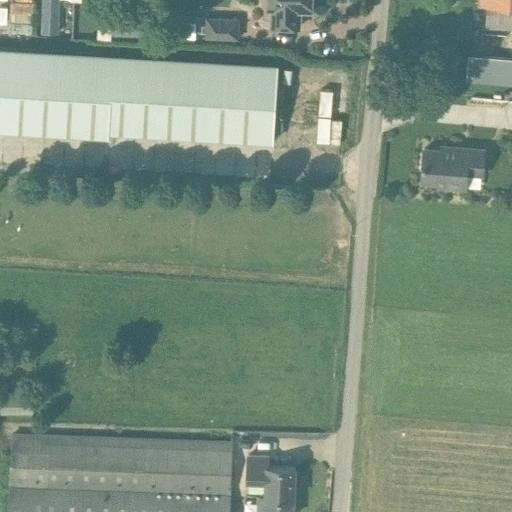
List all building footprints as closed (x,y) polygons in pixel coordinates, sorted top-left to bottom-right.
[(267,0),(267,10),(270,10),(270,27),(301,28),(302,11),(311,11),(311,0),(267,0)] [(511,0),(478,0),(478,5),(487,6),(485,28),(511,30),(511,0)] [(239,39),(239,18),(205,17),(204,39),(239,39)] [(109,133),(272,143),(277,65),(0,48),(0,130),(108,137),(109,133)] [(511,55),(469,54),(467,82),(511,83),(511,55)] [(424,149),(421,183),(438,185),(438,186),(464,188),(465,174),(482,175),(484,150),(441,147),(441,150),(424,149)] [(33,392),(1,391),(0,413),(33,413),(33,392)] [(230,511),(233,441),(12,434),(8,511),(230,511)] [(246,483),(265,483),(265,496),(257,495),(256,511),(293,511),(295,468),(269,467),(269,454),(246,454),(246,483)]
